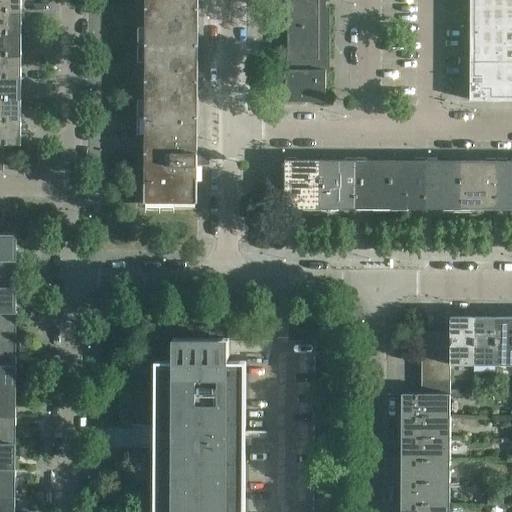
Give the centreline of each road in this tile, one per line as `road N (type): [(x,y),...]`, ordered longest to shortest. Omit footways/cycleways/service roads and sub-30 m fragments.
road 1 (residential): [(511,129),(227,132)]
road 2 (residential): [(73,511),(74,279)]
road 3 (residential): [(378,511),(379,282)]
road 4 (residential): [(74,190),(76,0)]
road 5 (residential): [(227,281),(74,279)]
road 6 (residential): [(379,282),(227,281)]
road 7 (residential): [(227,281),(227,132)]
road 8 (residential): [(227,132),(228,0)]
road 9 (residential): [(511,282),(379,282)]
